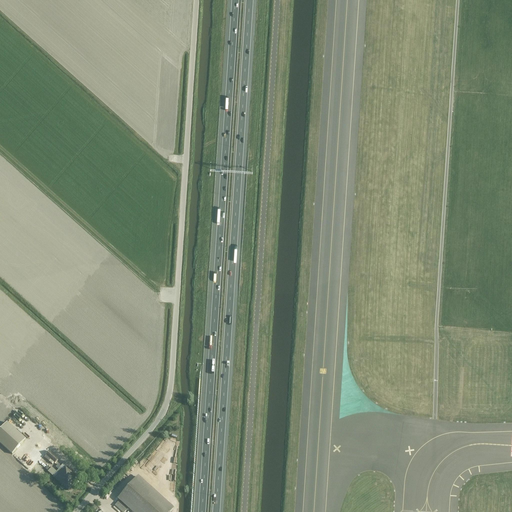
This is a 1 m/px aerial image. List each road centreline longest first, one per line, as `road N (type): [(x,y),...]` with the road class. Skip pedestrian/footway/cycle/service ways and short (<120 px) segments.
road 1 (unclassified): [(76,511),(156,421),(170,389),(197,0)]
road 2 (motorway): [(215,511),(249,0)]
road 3 (motorway): [(235,0),(202,511)]
